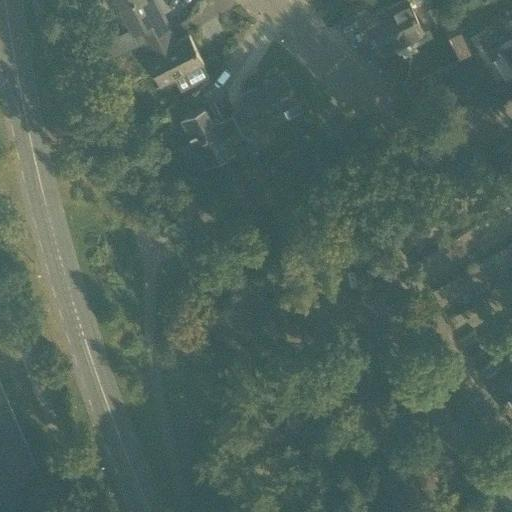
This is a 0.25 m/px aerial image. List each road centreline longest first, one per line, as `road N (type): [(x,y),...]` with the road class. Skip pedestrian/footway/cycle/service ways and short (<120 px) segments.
road 1 (secondary): [(146,511),(50,241),(2,0)]
road 2 (residential): [(269,0),(354,85),(407,120),(437,132),(511,116)]
